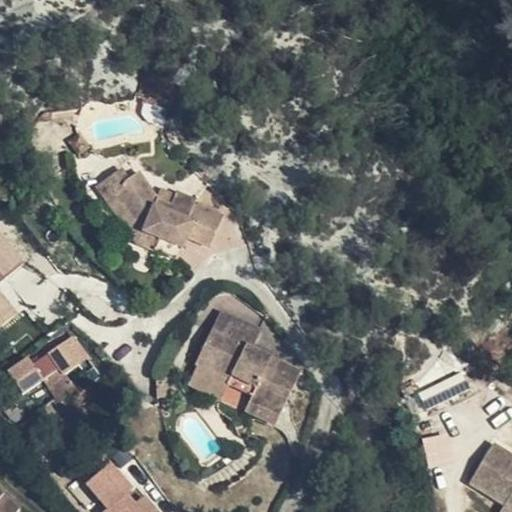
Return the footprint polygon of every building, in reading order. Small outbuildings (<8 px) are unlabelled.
[(148,77),(147,82),(164,87),(168,82),(148,77)] [(164,87),(147,82),(141,105),(145,105),(155,95),(164,87)] [(175,83),(168,82),(164,87),(155,95),(145,105),(168,111),(175,83)] [(115,194),(132,182),(125,171),(100,188),(139,248),(157,257),(161,244),(147,238),(115,194)] [(141,175),(132,182),(115,194),(147,238),(161,244),(157,257),(181,266),(190,242),(213,251),(227,221),(197,208),(177,201),(175,208),(161,203),(141,175)] [(165,192),(161,203),(175,208),(177,201),(178,198),(165,192)] [(177,201),(197,208),(198,203),(179,195),(178,198),(177,201)] [(0,327),(19,313),(0,288),(0,279),(24,261),(0,229),(0,327)] [(225,341),(234,321),(222,315),(213,335),(225,341)] [(254,355),(256,350),(264,336),(234,321),(225,341),(213,335),(197,370),(229,386),(233,377),(261,390),(258,399),(253,409),(281,424),(302,379),(278,366),(254,355)] [(67,379),(82,367),(65,343),(33,367),(48,386),(63,374),(67,379)] [(279,362),(256,350),(254,355),(278,366),(279,362)] [(80,399),(96,387),(82,367),(67,379),(63,374),(48,386),(59,401),(62,405),(77,394),(80,399)] [(229,386),(197,370),(188,388),(220,405),(229,386)] [(229,386),(258,399),(261,390),(233,377),(229,386)] [(277,433),(281,424),(253,409),(249,419),(277,433)] [(447,431),(423,426),(421,434),(445,440),(447,431)] [(508,505),(511,507),(511,460),(493,450),(469,489),(505,511),(508,505)] [(104,511),(159,511),(113,458),(81,485),(104,511)] [(0,511),(18,511),(20,511),(0,494),(0,511)]
